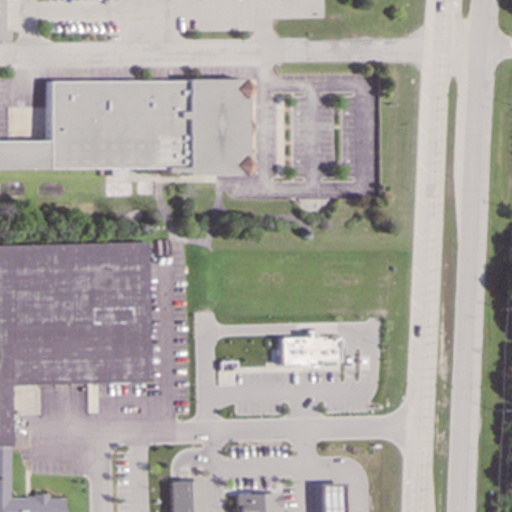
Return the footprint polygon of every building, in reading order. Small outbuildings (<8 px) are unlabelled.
[(44,80),(45,140),(0,140),(0,168),(163,168),(163,174),(249,174),(248,79),(44,80)] [(0,244),(0,511),(60,511),(60,497),(46,497),(46,495),(7,495),(5,384),(143,382),(141,243),(0,244)] [(276,337),(276,365),(315,364),(315,361),(335,360),(335,336),(276,337)] [(165,511),(199,511),(199,479),(165,480),(165,511)] [(343,511),(343,485),(318,485),(318,511),(343,511)] [(232,511),(278,511),(278,493),(232,493),(232,511)]
